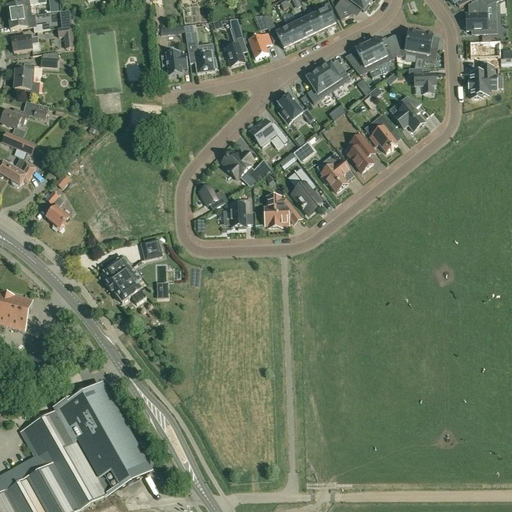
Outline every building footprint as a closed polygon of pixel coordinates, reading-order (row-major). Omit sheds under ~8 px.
[(368,7),(371,3),(366,0),(341,0),(340,3),(349,10),(353,5),(363,13),(364,12),(366,13),(370,8),(368,7)] [(449,0),(454,6),(456,5),(459,8),(470,2),(468,0),(449,0)] [(482,0),(479,2),(479,12),(476,12),(477,16),(466,17),(466,22),(464,22),(464,29),(466,29),(466,33),(472,32),(472,36),(496,35),(496,22),(487,22),(486,9),(503,0),(482,0)] [(286,3),(281,5),(284,11),(289,8),(286,3)] [(7,8),(9,20),(26,17),(32,17),(30,6),(25,7),(25,5),(7,8)] [(328,10),(317,16),(324,32),(336,26),(328,10)] [(49,25),(36,27),(35,16),(32,17),(26,17),(9,20),(11,32),(28,29),(28,30),(34,30),(34,33),(50,31),(49,25)] [(305,16),(295,21),(305,41),(315,36),(307,20),(305,16)] [(315,36),(324,32),(317,16),(307,20),(315,36)] [(230,22),(231,31),(230,31),(235,47),(225,50),(231,69),(244,64),(241,54),(244,54),(243,51),(246,50),(237,21),(230,22)] [(295,46),(305,41),(295,21),(286,25),(295,46)] [(284,51),(295,46),(286,25),(269,33),(273,44),(279,41),(284,51)] [(65,38),(66,50),(74,49),(72,29),(58,30),(59,38),(65,38)] [(405,56),(417,58),(421,36),(416,35),(410,34),(409,34),(406,47),(400,46),(398,57),(405,59),(405,56)] [(196,35),(186,36),(190,66),(196,65),(198,74),(197,74),(197,75),(215,73),(215,72),(214,72),(214,71),(217,70),(215,60),(213,60),(211,53),(212,53),(212,52),(211,53),(199,55),(196,35)] [(273,46),(269,35),(249,43),(256,61),(270,56),(267,49),(273,46)] [(435,64),(437,52),(431,51),(433,38),(432,38),(426,37),(421,36),(417,58),(416,61),(435,64)] [(32,45),(39,44),(38,38),(31,39),(12,41),(14,54),(33,52),(32,45)] [(378,41),(367,46),(378,69),(395,61),(389,50),(384,53),(378,41)] [(502,59),(501,44),(471,46),(472,61),(502,59)] [(378,69),(367,46),(356,52),(362,64),(356,66),(362,77),(378,69)] [(43,56),(43,59),(42,59),(41,69),(58,70),(59,60),(58,60),(58,54),(43,56)] [(168,79),(183,77),(182,71),(188,70),(188,71),(186,56),(186,57),(180,57),(180,55),(180,54),(165,56),(165,57),(166,57),(166,58),(162,58),(161,58),(162,69),(163,69),(163,68),(167,68),(169,78),(168,79)] [(323,69),(319,72),(332,94),(351,82),(344,71),(337,76),(330,65),(329,66),(328,64),(322,68),(323,69)] [(39,98),(40,85),(33,84),(35,67),(25,66),(24,73),(16,73),(15,91),(28,92),(27,97),(39,98)] [(488,97),(487,91),(497,91),(496,78),(493,78),(493,70),(481,70),(481,76),(470,76),(471,101),(481,100),(481,98),(488,97)] [(421,71),(409,71),(409,79),(415,78),(416,89),(423,88),(423,96),(433,96),(433,88),(435,88),(435,77),(421,77),(421,71)] [(332,94),(319,72),(314,75),(313,74),(307,78),(308,79),(307,80),(314,91),(307,95),(314,105),(332,94)] [(288,126),(302,115),(288,97),(278,105),(283,112),(280,115),(288,126)] [(405,100),(394,109),(395,108),(400,114),(399,115),(399,116),(395,119),(404,131),(404,130),(408,127),(414,134),(425,125),(419,117),(420,117),(419,116),(419,117),(416,113),(416,112),(415,112),(414,111),(405,100)] [(24,125),(28,116),(15,110),(13,115),(6,112),(1,124),(17,131),(20,124),(24,125)] [(36,111),(34,118),(34,119),(46,122),(48,114),(36,111)] [(309,113),(304,117),(310,125),(316,121),(309,113)] [(371,126),(378,134),(370,140),(376,148),(379,146),(386,155),(391,152),(391,153),(394,151),(393,150),(397,147),(388,135),(394,131),(383,117),(371,126)] [(276,136),(284,147),(289,143),(274,124),(269,128),(265,123),(250,135),(262,150),(271,142),(270,140),(276,136)] [(363,152),(368,148),(360,137),(350,145),(355,152),(348,157),(362,175),(373,166),(363,152)] [(16,138),(12,149),(32,157),(37,146),(16,138)] [(309,144),(293,155),(302,166),(317,154),(309,144)] [(240,180),(251,189),(272,172),(263,162),(254,172),(251,169),(252,168),(251,167),(254,163),(244,154),(241,157),(239,155),(237,157),(233,153),(222,164),(229,170),(227,172),(237,181),(238,180),(240,181),(240,180)] [(327,186),(328,185),(336,195),(348,186),(342,179),(350,173),(335,155),(327,161),(332,168),(321,176),(323,178),(321,179),(327,186)] [(24,183),(27,185),(36,170),(20,160),(15,170),(8,182),(13,185),(13,186),(13,187),(17,190),(19,189),(19,188),(20,189),(24,183)] [(8,182),(15,170),(3,163),(0,168),(0,178),(1,180),(2,179),(3,178),(8,182)] [(301,170),(295,175),(301,182),(299,184),(302,188),(292,196),(303,210),(301,211),(303,212),(304,211),(309,217),(322,207),(311,194),(317,189),(301,170)] [(62,191),(71,181),(64,175),(55,185),(62,191)] [(200,195),(202,199),(208,209),(209,208),(212,213),(227,204),(221,193),(215,197),(210,189),(202,193),(200,195)] [(47,220),(55,227),(53,228),(60,234),(65,229),(63,228),(70,220),(59,210),(64,204),(59,199),(54,194),(47,202),(55,210),(47,220)] [(265,209),(265,228),(268,228),(268,230),(282,230),(281,228),(288,227),(288,219),(294,227),(301,221),(285,201),(280,202),(280,198),(267,199),(267,206),(267,209),(265,209)] [(118,200),(100,204),(103,216),(105,216),(106,223),(105,223),(107,235),(125,231),(118,200)] [(226,223),(231,223),(232,229),(238,229),(238,231),(246,231),(245,216),(252,216),(252,202),(240,203),(240,208),(231,208),(231,214),(226,214),(226,223)] [(158,242),(142,246),(146,262),(162,258),(158,242)] [(122,305),(131,299),(137,306),(146,299),(141,292),(141,291),(136,284),(139,282),(121,258),(114,264),(115,265),(104,273),(110,282),(107,284),(110,288),(108,289),(112,294),(114,293),(122,305)] [(0,324),(25,331),(32,302),(0,294),(0,324)] [(36,380),(62,375),(56,344),(30,349),(36,380)] [(0,401),(22,391),(14,374),(0,380),(0,401)] [(53,410),(55,415),(21,434),(43,473),(0,497),(0,511),(81,511),(115,494),(150,474),(101,388),(80,400),(77,396),(53,410)]
